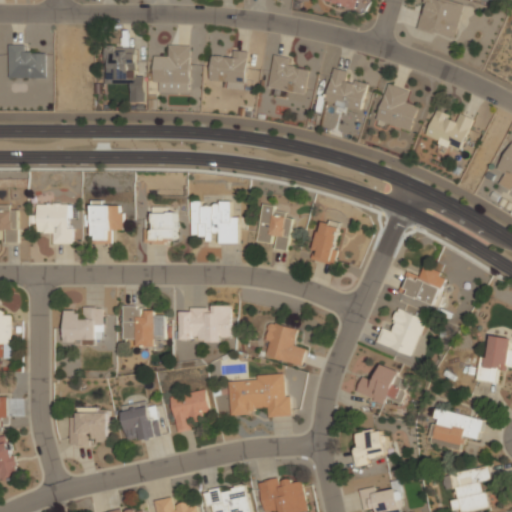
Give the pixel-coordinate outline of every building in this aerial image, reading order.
[(319,0),(354,10),(356,0),(319,0)] [(465,5),(449,0),(425,0),(416,27),(453,39),(465,5)] [(45,77),(45,54),(28,54),(28,44),(9,44),(9,77),(45,77)] [(168,56),(154,55),(154,92),(190,93),(191,45),(168,44),(168,56)] [(105,83),(136,83),(136,47),(105,47),(105,83)] [(249,51),(230,49),(229,58),(211,57),(210,78),(228,79),(228,88),(246,89),(249,51)] [(268,88),(305,93),(308,70),(292,68),(294,57),(273,54),(268,88)] [(361,111),(367,85),(348,80),(350,71),(334,67),(325,102),(361,111)] [(411,90),(388,83),(376,121),(411,131),(419,104),(408,101),(411,90)] [(459,152),(474,118),(459,112),(456,118),(437,110),(425,136),(459,152)] [(511,142),(497,169),(505,173),(499,183),(511,190),(511,188),(511,142)] [(192,201),(192,235),(202,235),(202,242),(238,242),(237,201),(192,201)] [(37,233),(51,233),(51,244),(73,244),(74,203),(38,203),(37,233)] [(276,205),(263,203),(257,246),(289,250),(293,217),(275,215),(276,205)] [(19,204),(0,204),(0,242),(19,242),(19,204)] [(91,205),(91,214),(85,214),(85,227),(93,227),(93,240),(113,240),(113,230),(125,230),(124,204),(91,205)] [(145,229),(145,241),(178,240),(178,208),(153,208),(153,229),(145,229)] [(343,223),(321,218),(311,259),(334,264),(343,223)] [(399,291),(436,305),(447,275),(424,266),(420,276),(407,271),(399,291)] [(180,341),(233,341),(233,305),(180,305),(180,341)] [(3,306),(0,306),(0,345),(4,345),(4,357),(12,357),(13,316),(3,316),(3,306)] [(156,306),(123,306),(123,337),(133,337),(133,346),(155,346),(155,337),(165,337),(166,315),(156,315),(156,306)] [(65,342),(105,342),(105,307),(65,307),(65,342)] [(412,356),(426,318),(399,308),(391,330),(383,327),(377,342),(412,356)] [(302,366),(307,347),(297,345),(301,328),(271,321),(263,357),(302,366)] [(511,338),(491,335),(489,358),(481,357),(480,364),(481,365),(480,380),(497,381),(499,367),(511,368),(511,349),(511,350),(511,338)] [(386,403),(388,398),(400,403),(409,380),(399,376),(401,371),(381,363),(374,381),(363,376),(357,392),(386,403)] [(293,415),(290,373),(228,377),(231,412),(270,410),(270,417),(293,415)] [(177,431),(197,428),(195,416),(213,413),(209,389),(171,396),(177,431)] [(8,396),(0,396),(0,417),(8,417),(8,396)] [(128,443),(162,437),(156,404),(122,410),(128,443)] [(484,419),(436,408),(434,418),(435,418),(430,437),(464,445),(466,436),(479,439),(484,419)] [(110,409),(71,409),(71,444),(110,444),(110,409)] [(356,466),(369,464),(368,458),(390,454),(384,428),(357,433),(359,447),(352,448),(356,466)] [(10,432),(0,434),(0,483),(21,479),(10,432)] [(462,511),(489,506),(483,481),(492,480),(489,466),(442,475),(445,490),(455,488),(458,498),(450,500),(452,511),(462,511)] [(309,511),(302,476),(260,484),(264,511),(273,511),(277,511),(309,511)] [(251,511),(246,482),(203,491),(206,508),(214,507),(214,511),(251,511)] [(360,489),(364,510),(378,507),(378,511),(400,511),(396,488),(376,492),(375,486),(360,489)] [(155,499),(157,511),(200,511),(198,500),(176,505),(174,496),(155,499)]
